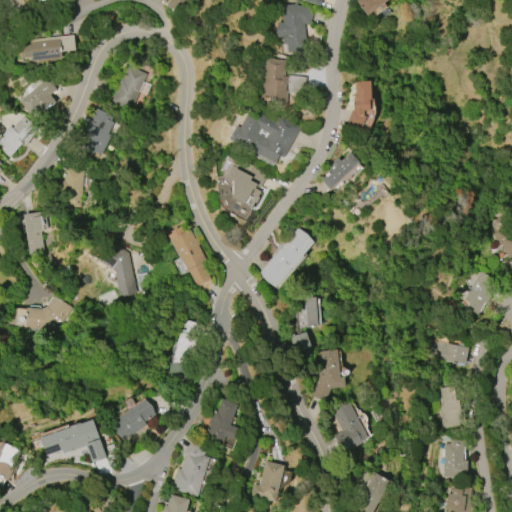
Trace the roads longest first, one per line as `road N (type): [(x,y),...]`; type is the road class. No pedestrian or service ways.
road 1 (residential): [(236,270),(191,196),(184,67),(178,52),(151,33),(117,34),(104,43),(50,155),(0,206)]
road 2 (residential): [(165,448),(227,331),(221,304),(237,265),(325,140),(341,0)]
road 3 (residential): [(325,511),(324,467),(257,300),(236,270)]
road 4 (residential): [(511,297),(484,344),(476,379),(488,511)]
road 5 (residential): [(227,331),(257,433),(231,511)]
road 6 (residential): [(0,502),(49,476),(130,479),(165,448)]
road 7 (residential): [(511,500),(497,391),(511,340)]
